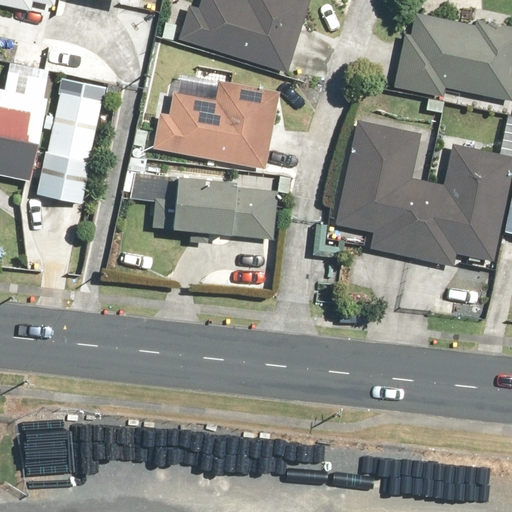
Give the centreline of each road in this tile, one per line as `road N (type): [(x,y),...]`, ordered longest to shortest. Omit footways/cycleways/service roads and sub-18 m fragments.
road 1 (residential): [(367,0),(299,215),(286,370)]
road 2 (secondary): [(286,370),(0,337)]
road 3 (secondary): [(511,392),(286,370)]
